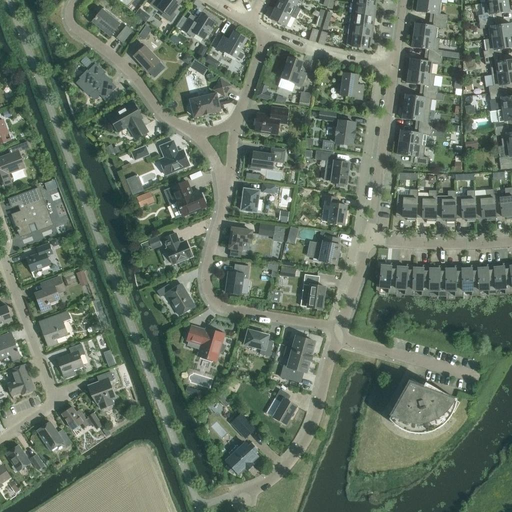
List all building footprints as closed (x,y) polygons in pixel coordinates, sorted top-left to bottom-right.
[(153,0),(150,5),(162,14),(161,16),(171,23),(177,16),(173,13),(182,0),(153,0)] [(277,0),(273,8),(291,17),(295,7),(280,0),(277,0)] [(433,21),(447,23),(448,16),(439,15),(441,4),(418,0),(417,13),(417,12),(434,14),(433,21)] [(479,23),(493,21),(492,15),(508,12),(508,13),(509,13),(507,0),(485,4),(485,3),(481,4),(483,15),(478,16),(479,23)] [(350,14),(359,15),(375,17),(376,7),(352,3),(350,14)] [(104,8),(102,10),(92,22),(110,37),(122,22),(104,8)] [(270,19),(286,27),(291,17),(273,8),(270,14),(272,15),(270,19)] [(140,9),(136,15),(141,19),(145,13),(140,9)] [(214,23),(215,23),(210,20),(209,18),(206,16),(204,16),(201,14),(201,15),(198,21),(196,19),(193,23),(188,20),(182,30),(189,35),(191,32),(203,40),(207,34),(209,34),(211,31),(210,29),(214,23)] [(349,25),(373,28),(375,17),(359,15),(350,14),(349,25)] [(447,23),(433,21),(432,27),(416,25),(416,24),(415,24),(414,36),(436,39),(437,28),(446,29),(447,23)] [(493,21),(479,23),(480,30),(488,28),(490,39),(511,36),(511,34),(510,24),(510,25),(494,27),(493,21)] [(349,25),(347,36),(372,39),(373,28),(349,25)] [(126,26),(116,39),(122,44),(133,32),(126,26)] [(139,36),(144,41),(152,30),(146,26),(139,36)] [(319,31),(312,29),(309,41),(315,43),(319,31)] [(223,52),(236,59),(247,40),(233,32),(229,41),(223,37),(216,50),(222,53),(223,52)] [(321,32),(318,44),(324,46),(328,34),(321,32)] [(172,35),(169,40),(174,43),(177,38),(172,35)] [(371,45),(372,39),(347,36),(346,46),(369,50),(369,45),(371,45)] [(428,56),(442,58),(443,51),(438,51),(440,39),(436,39),(414,36),(412,48),(412,49),(413,48),(429,50),(428,56)] [(485,40),(486,51),(483,52),(484,58),(498,56),(497,50),(511,48),(511,36),(490,39),(485,40)] [(145,47),(134,57),(148,72),(159,62),(145,47)] [(185,55),(183,58),(185,63),(188,65),(192,59),(185,55)] [(207,56),(204,62),(209,65),(213,59),(207,56)] [(442,58),(428,56),(427,62),(411,60),(410,59),(409,72),(431,75),(431,74),(433,64),(441,65),(442,58)] [(498,56),(484,58),(485,65),(490,64),(492,75),(511,72),(511,60),(499,63),(498,56)] [(295,84),(294,85),(301,88),(306,74),(300,72),(303,63),(288,58),(281,79),(295,84)] [(194,61),(189,68),(203,77),(207,69),(194,61)] [(104,99),(115,88),(111,83),(111,82),(106,77),(105,79),(102,76),(104,73),(96,64),(88,72),(87,71),(80,78),(86,84),(85,85),(87,87),(88,86),(93,91),(89,95),(94,100),(99,95),(104,99)] [(423,92),(437,94),(438,87),(433,86),(435,75),(431,74),(431,75),(409,72),(407,84),(408,84),(424,86),(423,92)] [(488,87),(489,94),(503,92),(502,86),(511,84),(511,72),(492,75),(493,86),(488,87)] [(343,74),(340,96),(355,98),(354,99),(361,100),(363,87),(357,86),(358,76),(343,74)] [(224,96),(230,86),(220,80),(214,90),(217,92),(216,95),(190,101),(192,106),(190,106),(188,108),(189,112),(191,113),(193,113),(194,117),(220,111),(217,99),(219,98),(221,94),(224,96)] [(260,85),(256,97),(268,101),(271,93),(266,92),(267,88),(260,85)] [(404,107),(430,111),(431,100),(436,101),(437,94),(423,92),(422,98),(406,96),(406,95),(404,107)] [(511,96),(504,98),(503,92),(489,94),(490,101),(499,100),(500,110),(511,108),(511,96)] [(303,93),(301,105),(308,107),(311,94),(303,93)] [(136,140),(148,133),(140,120),(142,119),(133,103),(109,117),(118,133),(128,127),(136,140)] [(473,106),(465,107),(466,115),(475,114),(473,106)] [(418,128),(432,130),(433,123),(428,122),(430,111),(404,107),(402,120),(403,120),(403,119),(419,121),(418,128)] [(493,123),(494,130),(508,128),(507,121),(511,120),(511,108),(500,110),(497,111),(498,122),(493,123)] [(288,111),(271,109),(270,117),(257,115),(255,131),(262,132),(262,133),(263,135),(267,136),(269,134),(269,133),(277,134),(279,123),(286,124),(288,111)] [(9,111),(3,113),(5,119),(11,117),(9,111)] [(335,122),(336,114),(320,112),(319,120),(335,122)] [(0,144),(10,140),(3,121),(0,121),(0,144)] [(339,121),(336,144),(351,146),(353,138),(354,139),(355,132),(353,131),(355,123),(339,121)] [(399,143),(425,147),(425,146),(421,146),(423,135),(431,136),(432,130),(418,128),(417,134),(401,132),(401,131),(399,143)] [(511,133),(509,134),(508,128),(494,130),(495,136),(500,136),(502,146),(502,147),(511,145),(511,133)] [(323,149),(334,151),(335,141),(324,140),(323,149)] [(24,168),(18,153),(29,149),(27,142),(8,149),(10,155),(0,158),(0,187),(10,184),(6,174),(24,168)] [(180,170),(189,166),(183,151),(177,153),(175,148),(176,148),(173,142),(160,147),(165,158),(159,161),(165,176),(175,172),(176,173),(179,171),(180,170)] [(413,164),(427,166),(428,158),(423,158),(425,147),(399,143),(397,155),(398,156),(398,155),(414,157),(413,164)] [(511,145),(502,147),(502,146),(497,147),(497,148),(498,148),(500,158),(499,158),(500,166),(511,164),(511,145)] [(111,146),(104,149),(108,157),(113,154),(114,155),(119,152),(117,147),(113,149),(111,146)] [(135,160),(148,155),(145,147),(132,153),(135,160)] [(283,163),(285,151),(272,149),(271,155),(253,153),(252,160),(249,159),(248,169),(260,171),(260,168),(272,170),(273,162),(283,163)] [(332,154),(316,152),(315,160),(331,162),(332,154)] [(331,181),(331,183),(346,185),(349,164),(334,162),(332,173),(330,175),(329,177),(330,179),(331,181)] [(399,172),(399,179),(418,180),(419,173),(399,172)] [(504,173),(492,174),(493,181),(505,180),(504,173)] [(51,182),(45,184),(47,192),(54,190),(51,182)] [(196,210),(206,206),(200,192),(191,195),(186,182),(164,191),(170,205),(177,202),(183,216),(191,213),(191,214),(192,214),(196,213),(197,211),(196,210)] [(138,185),(129,189),(132,196),(141,192),(138,185)] [(263,185),(262,193),(274,194),(275,186),(263,185)] [(505,195),(494,196),(493,196),(495,218),(506,217),(506,220),(511,219),(511,188),(504,189),(505,195)] [(38,230),(52,225),(39,189),(17,197),(20,204),(23,203),(25,209),(20,210),(21,212),(12,215),(20,237),(31,233),(28,225),(35,222),(38,230)] [(241,211),(256,213),(259,192),(244,190),(241,211)] [(416,218),(415,218),(417,196),(417,191),(410,190),(409,196),(397,195),(395,217),(406,217),(406,221),(416,222),(416,218)] [(486,196),(475,197),(474,197),(475,219),(476,219),(486,218),(486,222),(496,221),(495,218),(493,196),(494,196),(493,190),(485,191),(486,196)] [(415,218),(416,218),(426,219),(426,222),(436,222),(436,219),(435,219),(436,197),(436,191),(429,191),(428,197),(417,196),(415,218)] [(435,219),(436,219),(446,219),(446,223),(456,223),(456,219),(455,219),(455,197),(455,191),(447,192),(448,197),(436,197),(435,219)] [(455,197),(455,219),(456,219),(466,219),(466,222),(476,222),(476,219),(475,219),(474,197),(475,197),(474,191),(466,191),(467,197),(455,197)] [(150,192),(137,198),(141,207),(146,205),(145,202),(152,199),(150,192)] [(344,226),(347,206),(336,205),(337,199),(325,197),(323,210),(329,211),(327,224),(344,226)] [(281,211),(280,221),(287,222),(289,212),(281,211)] [(258,236),(273,238),(275,226),(260,224),(258,236)] [(275,226),(273,238),(283,239),(285,228),(275,226)] [(232,229),(229,249),(241,250),(248,251),(249,243),(250,243),(252,232),(232,229)] [(172,265),(192,257),(185,242),(178,245),(177,241),(178,240),(176,234),(164,239),(168,249),(166,250),(172,265)] [(338,245),(339,239),(325,236),(324,242),(323,242),(322,244),(316,243),(313,259),(319,260),(319,262),(336,265),(340,246),(338,245)] [(157,237),(148,241),(150,246),(159,242),(157,237)] [(148,241),(140,244),(143,250),(150,246),(148,241)] [(47,256),(52,254),(49,244),(37,249),(39,254),(26,259),(31,272),(50,265),(47,256)] [(377,273),(376,280),(377,280),(380,280),(379,288),(388,288),(388,294),(396,295),(396,289),(397,267),(398,267),(398,264),(390,263),(390,267),(381,266),(380,273),(378,273),(377,273)] [(503,267),(494,268),(495,290),(496,290),(504,289),(505,295),(511,294),(511,288),(510,267),(510,266),(510,263),(502,264),(503,267)] [(396,289),(405,290),(404,296),(412,296),(413,290),(412,290),(413,268),(414,268),(414,265),(406,265),(406,268),(398,267),(397,267),(396,289)] [(487,268),(478,269),(479,291),(488,290),(488,296),(496,296),(496,290),(495,290),(494,268),(494,265),(486,265),(487,268)] [(225,293),(240,295),(243,278),(247,279),(249,268),(235,266),(234,273),(228,272),(225,293)] [(412,290),(413,290),(421,291),(421,297),(429,297),(429,291),(429,269),(430,269),(430,266),(422,266),(422,269),(414,268),(413,268),(412,290)] [(429,291),(438,291),(438,297),(446,297),(446,291),(445,269),(446,269),(446,266),(438,266),(438,269),(430,269),(429,269),(429,291)] [(454,269),(446,269),(445,269),(446,291),(455,291),(455,297),(463,297),(463,291),(462,291),(461,269),(462,269),(462,266),(454,266),(454,269)] [(470,269),(462,269),(461,269),(462,291),(463,291),(471,291),(471,297),(479,297),(479,291),(478,269),(478,266),(470,266),(470,269)] [(281,267),(279,276),(293,278),(294,269),(281,267)] [(84,271),(77,273),(79,281),(86,278),(84,271)] [(307,308),(322,310),(325,288),(316,286),(317,277),(305,275),(304,285),(310,286),(307,308)] [(57,294),(64,291),(59,278),(46,283),(49,289),(35,294),(42,313),(51,310),(49,303),(59,300),(57,294)] [(179,316),(194,307),(181,285),(172,290),(168,285),(157,292),(160,298),(166,294),(175,309),(177,308),(181,314),(179,315),(179,316)] [(273,290),(271,302),(278,303),(280,291),(273,290)] [(0,325),(12,321),(7,306),(0,308),(0,325)] [(62,323),(70,320),(67,312),(52,318),(55,325),(43,329),(45,336),(44,336),(49,348),(57,345),(55,340),(67,335),(62,323)] [(221,344),(224,335),(206,330),(206,332),(191,327),(187,341),(202,345),(198,356),(215,362),(218,352),(220,353),(223,352),(224,347),(223,345),(221,344)] [(244,345),(246,346),(247,346),(247,347),(247,348),(248,348),(249,349),(250,349),(251,349),(252,349),(253,348),(254,347),(261,349),(260,354),(269,357),(273,343),(267,341),(268,336),(248,331),(244,345)] [(311,356),(315,342),(296,337),(293,348),(287,346),(284,356),(290,358),(287,367),(284,366),(281,377),(300,383),(303,372),(306,373),(310,362),(311,362),(312,356),(311,356)] [(13,361),(20,358),(13,339),(1,343),(0,339),(0,359),(10,356),(13,361)] [(79,356),(85,354),(81,344),(69,349),(71,355),(57,360),(64,379),(75,375),(73,371),(83,367),(79,356)] [(113,359),(107,362),(109,368),(115,365),(113,359)] [(22,395),(34,391),(27,372),(25,372),(23,366),(11,370),(16,382),(8,385),(12,396),(21,392),(22,395)] [(111,400),(115,398),(109,382),(113,381),(110,372),(97,377),(99,383),(88,387),(91,396),(97,405),(99,405),(101,410),(113,405),(111,400)] [(406,389),(394,410),(389,419),(391,422),(393,424),(396,426),(398,428),(401,430),(404,431),(407,432),(411,433),(414,434),(417,434),(420,434),(424,433),(427,433),(430,432),(433,431),(436,429),(439,428),(442,426),(444,424),(446,421),(448,419),(450,416),(452,413),(453,410),(455,406),(455,403),(456,399),(454,399),(454,400),(425,383),(422,389),(417,386),(408,383),(405,388),(406,389)] [(188,395),(201,399),(203,393),(190,389),(188,395)] [(281,403),(273,418),(286,425),(296,407),(287,402),(290,396),(280,390),(274,399),(281,403)] [(216,400),(207,408),(211,413),(220,404),(216,400)] [(89,427),(93,425),(96,429),(101,426),(93,414),(88,417),(85,420),(79,411),(76,413),(72,408),(62,415),(72,430),(80,425),(83,429),(88,426),(89,427)] [(245,438),(256,429),(242,414),(232,423),(245,438)] [(65,447),(71,443),(62,431),(58,434),(50,422),(37,431),(51,451),(57,446),(56,445),(62,442),(65,447)] [(252,465),(250,463),(257,457),(254,453),(257,451),(251,445),(248,447),(245,444),(240,449),(237,446),(229,453),(231,456),(226,461),(229,465),(226,468),(232,474),(235,471),(238,475),(245,468),(247,470),(252,465)] [(16,472),(18,472),(30,463),(18,446),(6,454),(14,466),(12,467),(16,472)] [(38,471),(44,466),(36,455),(30,459),(38,471)] [(0,484),(10,478),(2,466),(0,467),(0,487),(2,486),(0,484)] [(14,482),(10,484),(15,491),(19,489),(14,482)]
